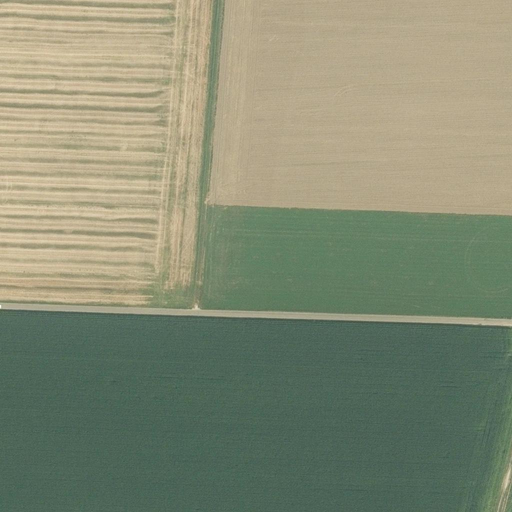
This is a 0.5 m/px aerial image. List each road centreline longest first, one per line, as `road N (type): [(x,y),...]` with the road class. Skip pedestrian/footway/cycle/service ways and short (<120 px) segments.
road 1 (track): [(0,306),(511,322)]
road 2 (track): [(219,0),(195,312)]
